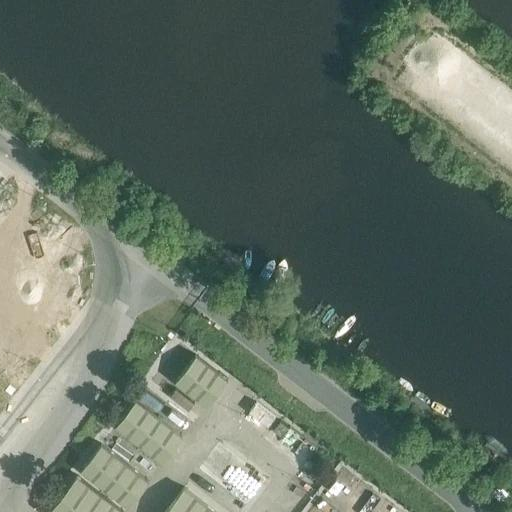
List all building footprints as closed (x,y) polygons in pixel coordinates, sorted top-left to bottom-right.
[(176,380),(208,405),(228,379),(196,354),(176,380)] [(136,399),(116,425),(164,462),(184,436),(136,399)] [(250,505),(271,476),(221,439),(200,467),(250,505)] [(101,443),(81,469),(129,506),(149,481),(101,443)] [(47,511),(124,511),(125,511),(77,475),(47,511)] [(215,511),(184,487),(164,511),(215,511)]
